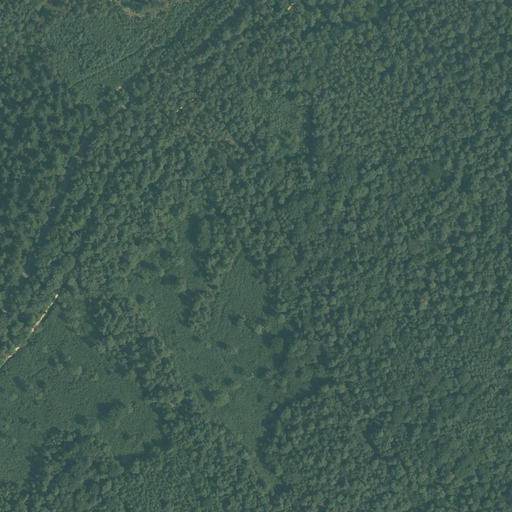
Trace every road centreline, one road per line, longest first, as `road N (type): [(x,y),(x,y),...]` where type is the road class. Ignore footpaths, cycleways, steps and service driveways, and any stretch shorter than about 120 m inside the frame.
road 1 (track): [(298,0),(227,69),(133,141),(43,313),(0,358)]
road 2 (tertiary): [(0,313),(86,141),(248,0)]
